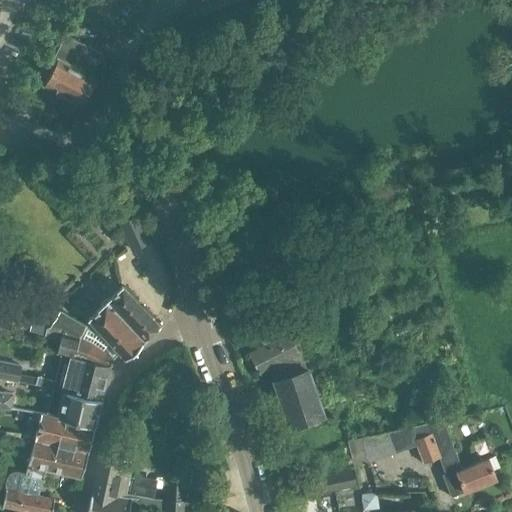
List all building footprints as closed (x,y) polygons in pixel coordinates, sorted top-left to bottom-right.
[(61,0),(60,0),(49,0),(47,4),(56,9),(61,0)] [(44,85),(82,106),(96,79),(93,77),(105,55),(66,34),(55,57),(58,59),(44,85)] [(133,254),(152,244),(135,217),(116,228),(133,254)] [(159,323),(122,285),(84,323),(78,334),(78,335),(76,338),(111,361),(120,353),(125,357),(159,323)] [(54,322),(78,335),(78,334),(84,323),(60,311),(54,322)] [(290,428),(326,416),(310,367),(307,368),(284,320),(258,334),(265,346),(249,354),(259,374),(268,369),(273,380),(290,428)] [(71,355),(108,373),(110,366),(109,366),(111,361),(76,338),(69,334),(32,323),(30,331),(60,339),(57,352),(62,353),(71,355)] [(36,388),(100,402),(108,373),(71,355),(62,353),(55,381),(39,376),(36,388)] [(0,377),(18,382),(21,366),(0,361),(0,377)] [(0,407),(11,409),(13,393),(0,391),(0,407)] [(100,402),(52,392),(46,414),(95,424),(100,402)] [(71,449),(89,453),(95,426),(94,426),(95,424),(41,414),(34,442),(71,449)] [(443,420),(431,422),(433,427),(443,456),(439,458),(445,473),(443,474),(452,497),(497,479),(488,457),(461,468),(443,420)] [(414,434),(433,427),(431,422),(387,432),(395,453),(416,445),(413,438),(415,438),(414,434)] [(415,438),(423,463),(439,458),(443,456),(433,427),(414,434),(415,438)] [(377,435),(350,442),(356,467),(384,460),(377,435)] [(31,511),(52,511),(55,499),(38,495),(42,478),(44,479),(45,470),(82,478),(89,453),(71,449),(34,442),(25,475),(23,474),(20,476),(17,491),(7,489),(3,506),(31,511)] [(100,455),(88,511),(110,511),(113,500),(116,501),(117,496),(126,498),(127,492),(151,497),(154,481),(130,476),(133,461),(101,455),(100,455)] [(353,469),(317,477),(320,493),(357,485),(353,469)] [(170,482),(169,499),(186,499),(186,483),(170,482)] [(128,511),(130,504),(154,509),(166,511),(165,511),(185,511),(186,499),(169,499),(158,498),(151,497),(127,492),(126,498),(117,496),(116,501),(113,500),(110,511),(128,511)] [(359,511),(358,503),(348,504),(349,511),(359,511)]
